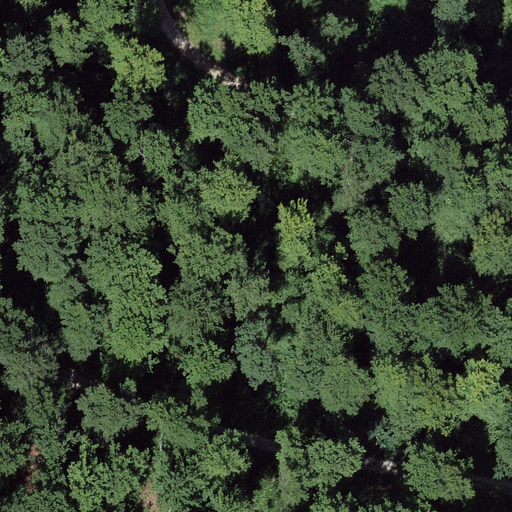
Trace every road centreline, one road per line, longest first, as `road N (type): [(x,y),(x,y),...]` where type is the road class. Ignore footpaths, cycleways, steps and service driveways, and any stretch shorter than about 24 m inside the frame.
road 1 (track): [(0,353),(214,430),(511,495)]
road 2 (track): [(511,204),(215,72),(167,30),(156,0)]
